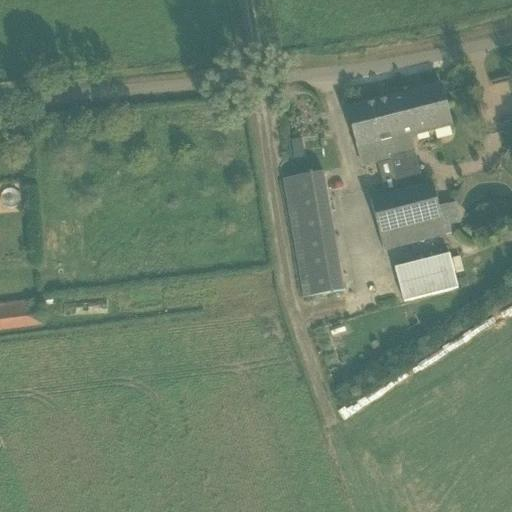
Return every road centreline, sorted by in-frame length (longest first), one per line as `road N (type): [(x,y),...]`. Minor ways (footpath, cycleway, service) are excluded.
road 1 (unclassified): [(0,102),(261,76)]
road 2 (unclassified): [(261,76),(366,73),(511,38)]
